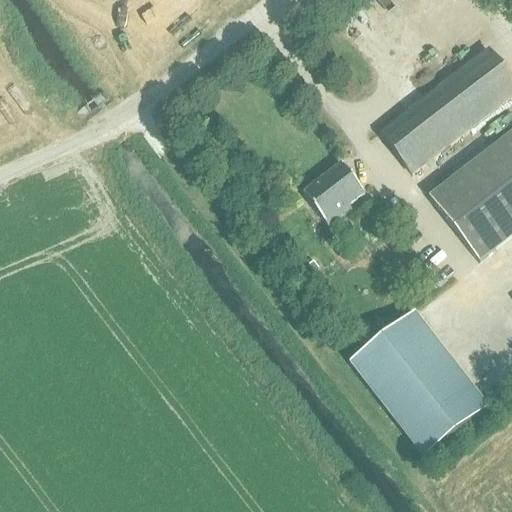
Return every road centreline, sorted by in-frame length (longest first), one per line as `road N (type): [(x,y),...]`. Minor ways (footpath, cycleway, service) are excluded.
road 1 (unknown): [(260,10),(392,194)]
road 2 (unclassified): [(0,177),(109,127),(156,91)]
